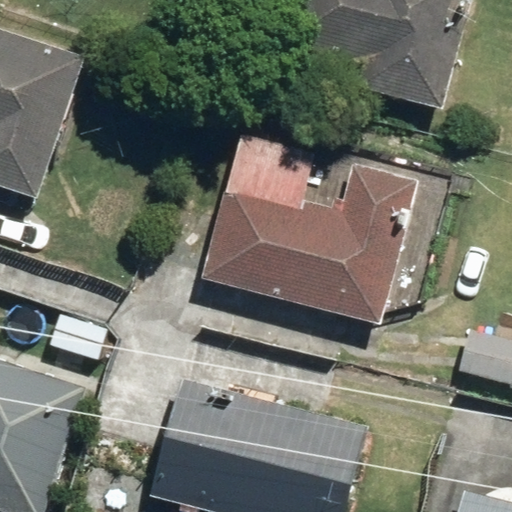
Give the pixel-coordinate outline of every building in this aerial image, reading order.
[(438,121),(471,0),(300,0),(288,46),(361,66),(352,97),(438,121)] [(91,70),(0,35),(0,197),(38,211),(91,70)] [(422,193),(238,138),(193,285),(378,341),(422,193)] [(60,317),(49,352),(100,369),(112,334),(60,317)] [(511,336),(472,328),(461,377),(511,388),(511,336)] [(0,511),(43,511),(82,382),(0,358),(0,511)] [(340,511),(362,434),(178,384),(147,501),(186,511),(340,511)] [(511,511),(511,508),(460,494),(455,511),(511,511)]
